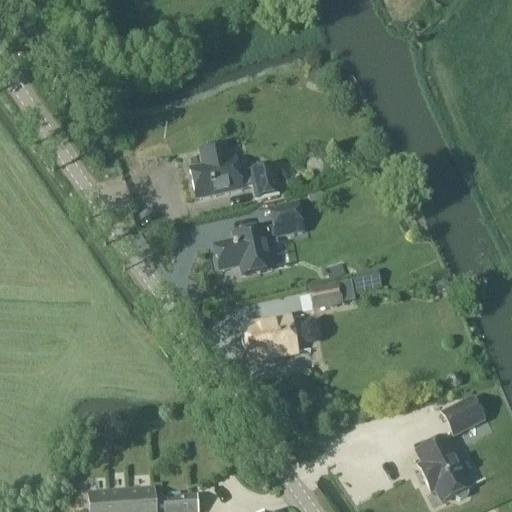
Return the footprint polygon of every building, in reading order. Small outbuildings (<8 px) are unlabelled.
[(200,166),(187,169),(194,200),(239,190),(239,189),(250,186),(248,174),(236,177),(232,159),(225,161),(222,145),(197,151),(200,166)] [(247,171),(248,174),(250,186),(253,199),(277,194),(271,166),(247,171)] [(270,228),(272,237),(273,238),(300,233),(294,205),(267,211),(270,228)] [(232,242),(212,246),(217,272),(237,268),(240,277),(270,271),(263,239),(272,237),(270,228),(260,230),(260,229),(230,235),(232,242)] [(336,288),(308,293),(311,310),(340,305),(336,288)] [(288,320),(240,328),(246,362),(294,354),(293,352),(306,350),(301,321),(288,323),(288,320)] [(470,400),(440,415),(451,437),(481,422),(470,400)] [(443,439),(415,454),(421,466),(416,469),(418,473),(420,472),(423,479),(422,479),(429,494),(434,491),(440,504),(454,497),(455,499),(458,500),(465,497),(467,494),(465,491),(469,489),(443,439)] [(153,511),(153,502),(152,492),(88,496),(89,511),(153,511)] [(195,511),(194,499),(153,502),(153,511),(195,511)]
